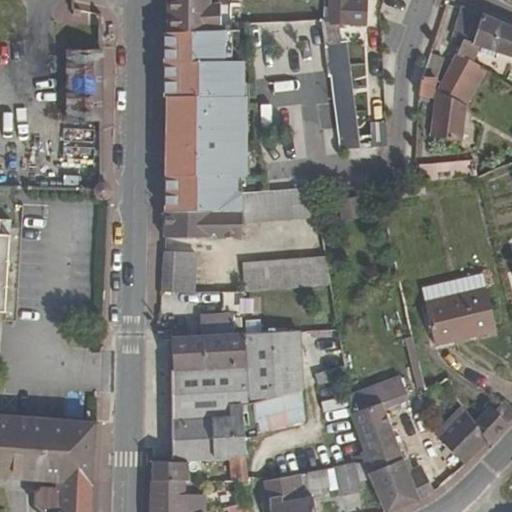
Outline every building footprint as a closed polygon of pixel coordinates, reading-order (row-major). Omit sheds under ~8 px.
[(167,0),(167,34),(229,33),(230,10),(209,10),(209,0),(167,0)] [(330,0),(330,25),(338,26),(363,28),(364,0),(330,0)] [(511,28),(463,9),(453,41),(462,44),(511,60),(511,28)] [(324,25),(330,79),(336,136),(350,135),(338,26),(330,25),(324,25)] [(167,103),(164,213),(241,214),(240,195),(238,193),(238,180),(248,179),(247,115),(244,115),(243,64),(232,64),(232,49),(239,49),(239,33),(229,33),(167,34),(163,34),(164,102),(167,103)] [(68,120),(102,121),(101,52),(68,51),(68,120)] [(421,81),(418,99),(431,101),(434,81),(443,59),(431,54),(421,81)] [(468,61),(456,55),(438,93),(459,105),(469,86),(476,90),(485,73),(468,61)] [(415,184),(470,179),(468,163),(416,168),(415,184)] [(318,220),(314,192),(256,196),(240,195),(241,214),(241,225),(318,220)] [(356,195),(339,197),(341,217),(359,215),(356,195)] [(164,213),(163,240),(242,239),(241,225),(241,214),(164,213)] [(0,312),(5,313),(11,235),(0,233),(0,312)] [(162,254),(160,291),(194,295),(196,256),(162,254)] [(245,294),(330,286),(326,259),(242,267),(245,294)] [(222,310),(247,306),(245,290),(219,295),(222,310)] [(486,290),(424,304),(435,347),(496,333),(486,290)] [(160,291),(159,306),(193,307),(194,295),(160,291)] [(159,306),(159,319),(169,320),(192,321),(193,307),(159,306)] [(159,319),(158,334),(169,334),(169,320),(159,319)] [(229,461),(250,461),(242,409),(303,393),(301,380),(299,334),(171,342),(171,374),(170,376),(171,464),(189,463),(229,461)] [(347,380),(345,368),(301,380),(303,393),(347,380)] [(381,406),(384,412),(409,402),(399,379),(375,388),(381,406)] [(375,388),(348,398),(350,417),(381,406),(375,388)] [(325,414),(346,410),(343,394),(322,398),(325,414)] [(490,446),(511,422),(511,410),(504,403),(494,413),(490,409),(474,425),(488,444),(490,446)] [(383,511),(395,511),(435,496),(420,467),(407,472),(384,412),(381,406),(350,417),(367,463),(361,464),(372,490),(383,511)] [(465,466),(488,444),(474,425),(461,408),(447,423),(450,428),(440,439),(465,466)] [(96,423),(0,415),(0,478),(58,483),(58,488),(39,486),(35,493),(35,507),(42,511),(90,511),(91,491),(96,423)] [(230,483),(243,484),(254,483),(250,461),(229,461),(230,483)] [(151,464),(151,484),(184,484),(189,484),(189,463),(171,464),(151,464)] [(372,490),(361,464),(305,475),(308,491),(336,487),(338,498),(372,490)] [(271,511),(315,511),(312,499),(304,500),(299,476),(266,483),(271,511)] [(243,506),(245,505),(243,484),(230,483),(216,484),(219,511),(228,509),(243,506)] [(151,484),(149,511),(184,511),(184,484),(151,484)]
